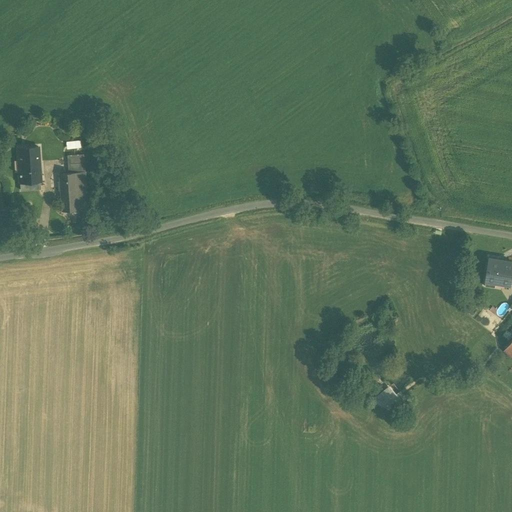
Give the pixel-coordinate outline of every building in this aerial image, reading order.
[(41,189),(38,147),(18,148),(21,190),(41,189)] [(68,173),(85,171),(84,154),(67,155),(68,173)] [(68,173),(60,173),(63,211),(88,209),(85,171),(68,173)] [(500,260),(489,258),(489,259),(490,259),(488,269),(487,269),(485,279),(509,283),(510,283),(511,272),(511,261),(506,261),(505,262),(500,261),(500,260)] [(388,388),(377,396),(389,411),(396,406),(394,402),(392,404),(390,402),(395,398),(394,396),(388,388)] [(400,392),(394,396),(395,398),(390,402),(392,404),(394,402),(396,406),(402,401),(403,397),(400,392)]
